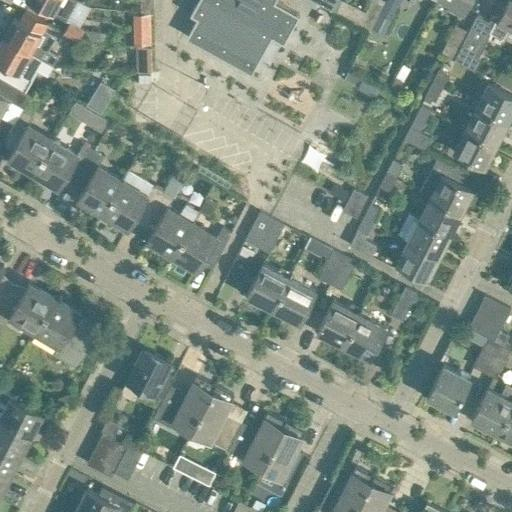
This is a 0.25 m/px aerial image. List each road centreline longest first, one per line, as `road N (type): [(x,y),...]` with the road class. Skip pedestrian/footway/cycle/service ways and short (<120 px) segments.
road 1 (residential): [(400,429),(511,189)]
road 2 (residential): [(28,511),(143,291)]
road 3 (residential): [(355,405),(143,291)]
road 4 (residential): [(143,291),(0,214)]
road 5 (residential): [(511,489),(400,429)]
road 6 (residential): [(355,405),(297,511)]
